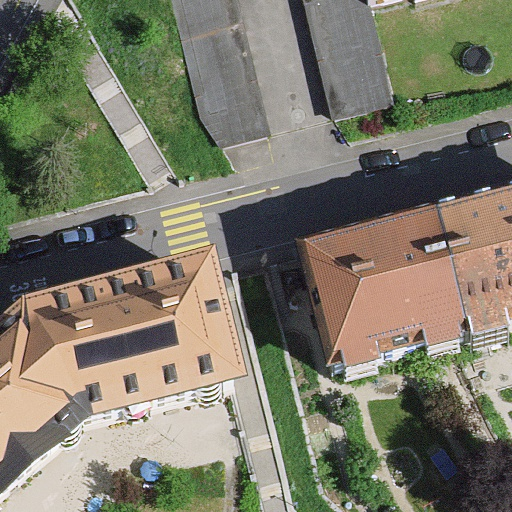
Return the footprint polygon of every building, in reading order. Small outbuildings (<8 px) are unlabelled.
[(234,0),(174,0),(210,146),(267,132),(234,0)] [(362,0),(298,0),(329,124),(390,109),(368,22),(362,0)] [(455,0),(362,0),(368,22),(455,0)] [(511,210),(434,230),(465,359),(511,347),(511,210)] [(434,230),(295,264),(327,393),(465,359),(434,230)] [(214,282),(20,326),(44,427),(81,449),(243,410),(214,282)] [(0,511),(13,511),(81,449),(44,427),(20,326),(0,343),(0,511)]
